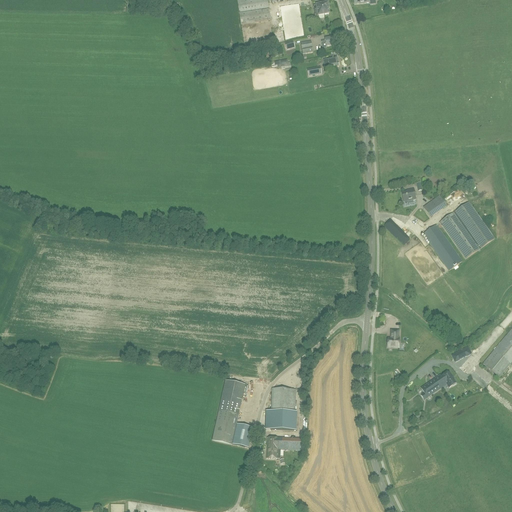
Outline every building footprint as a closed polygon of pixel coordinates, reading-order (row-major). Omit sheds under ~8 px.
[(241,25),(270,20),(267,0),(244,0),(237,1),(241,25)] [(315,17),(329,14),(328,9),(329,9),(328,3),(313,6),(315,17)] [(334,42),(334,38),(325,39),(325,40),(321,41),(321,44),(325,43),(326,47),(335,45),(335,44),(335,42),(334,42)] [(286,49),(295,47),(293,41),(285,43),(286,49)] [(303,54),(313,52),(311,41),(301,43),(303,54)] [(337,58),(336,58),(328,59),(323,60),(325,68),(329,67),(330,68),(339,67),(338,63),(337,58)] [(309,76),(318,74),(321,73),(320,67),(308,69),(309,76)] [(310,80),(303,82),(305,90),(311,89),(310,80)] [(403,202),(416,200),(414,189),(410,190),(410,191),(402,193),(403,202)] [(459,191),(452,196),(455,200),(462,195),(459,191)] [(430,218),(446,206),(440,196),(423,208),(430,218)] [(465,260),(480,250),(495,239),(469,202),(454,213),(439,223),(465,260)] [(410,240),(394,224),(390,220),(384,226),(395,237),(396,237),(404,245),(410,240)] [(449,271),(462,262),(436,225),(423,235),(449,271)] [(511,365),(511,328),(494,351),(482,364),(499,379),(511,365)] [(398,339),(398,331),(391,330),(391,338),(388,338),(388,347),(399,348),(399,339),(398,339)] [(405,375),(434,352),(424,340),(395,363),(405,375)] [(449,388),(452,386),(453,386),(456,384),(456,383),(452,378),(452,377),(449,372),(439,378),(438,377),(435,379),(441,388),(446,385),(449,388)] [(435,379),(421,389),(424,393),(421,395),(424,400),(441,388),(435,379)] [(511,386),(507,381),(502,386),(509,394),(511,390),(511,386)] [(225,382),(212,440),(249,448),(253,428),(236,425),(245,386),(225,382)] [(294,431),(296,390),(272,390),(272,414),(273,414),(273,416),(270,416),(270,413),(264,413),(263,428),(269,428),(269,427),(272,427),(272,431),(294,431)] [(279,450),(279,439),(267,438),(266,459),(279,459),(279,455),(280,455),(280,450),(279,450)] [(279,450),(280,450),(302,451),(303,440),(303,439),(279,439),(279,450)] [(195,511),(196,505),(183,503),(182,509),(195,511)]
